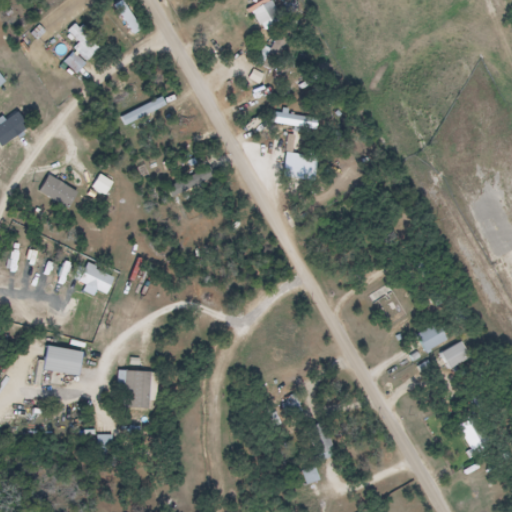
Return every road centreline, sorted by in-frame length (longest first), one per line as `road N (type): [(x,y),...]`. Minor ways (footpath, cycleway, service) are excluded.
road 1 (residential): [(451,511),(155,0)]
road 2 (residential): [(98,375),(120,339),(164,309),(196,308),(240,323),(315,278)]
road 3 (residential): [(0,202),(82,95),(133,55),(177,35)]
